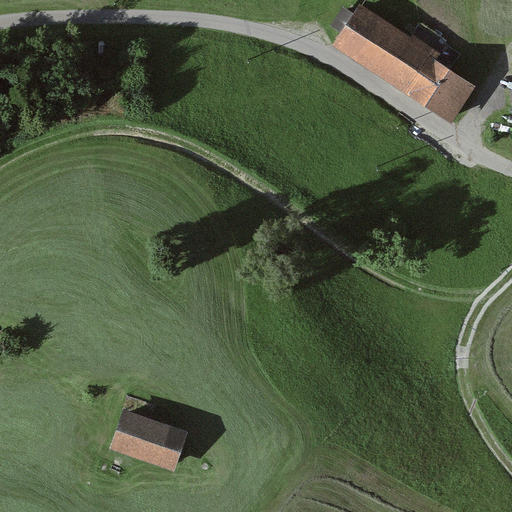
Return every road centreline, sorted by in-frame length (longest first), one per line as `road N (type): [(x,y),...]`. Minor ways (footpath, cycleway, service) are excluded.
road 1 (track): [(488,301),(414,284),(158,131),(19,149),(0,175)]
road 2 (unclassified): [(511,162),(312,48),(223,21),(99,11),(0,22)]
